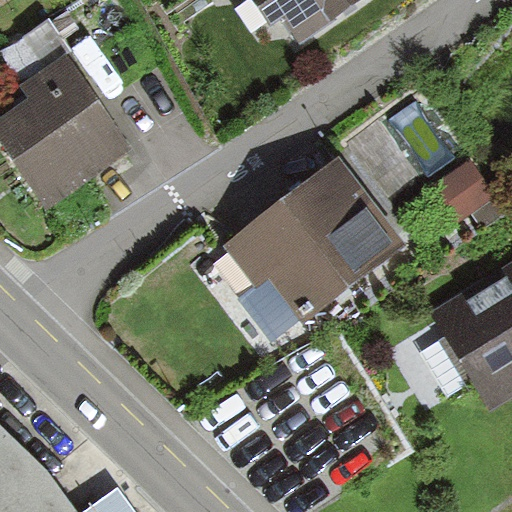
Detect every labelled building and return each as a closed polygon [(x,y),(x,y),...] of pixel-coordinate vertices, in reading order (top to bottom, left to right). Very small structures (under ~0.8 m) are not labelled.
[(252,0),(273,30),(284,22),(300,45),(364,0),(252,0)] [(31,99),(0,120),(0,151),(46,219),(133,160),(64,59),(23,88),(31,99)] [(469,164),(423,194),(447,231),(494,200),(469,164)] [(300,195),(227,250),(259,293),(270,284),(306,331),(407,255),(340,166),(300,195)] [(511,267),(434,316),(494,412),(511,400),(511,267)] [(75,511),(44,470),(0,430),(0,511),(75,511)] [(131,511),(119,494),(92,511),(131,511)]
